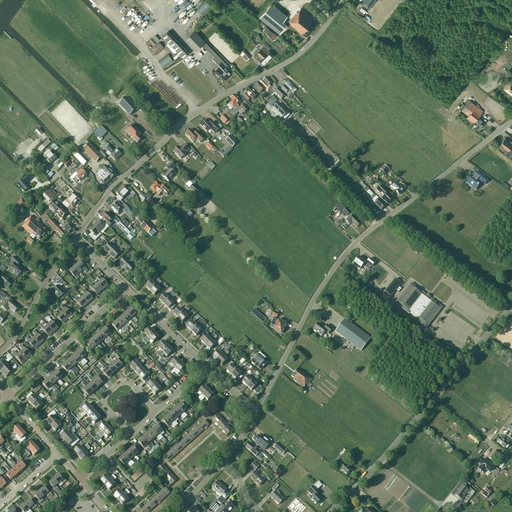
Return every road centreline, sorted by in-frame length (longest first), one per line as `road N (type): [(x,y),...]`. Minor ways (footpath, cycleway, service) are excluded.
road 1 (unclassified): [(258,408),(351,246),(511,122)]
road 2 (unclassified): [(73,239),(111,188),(187,117),(299,53),(341,0)]
road 3 (track): [(381,458),(439,503),(511,414)]
road 4 (unclassified): [(7,394),(126,288)]
road 5 (tertiary): [(330,511),(435,394)]
road 6 (residential): [(0,352),(73,239)]
road 7 (residential): [(129,435),(103,405),(105,395),(126,380),(156,411)]
